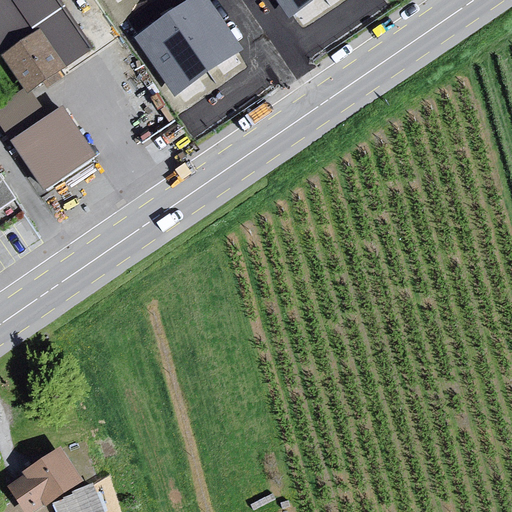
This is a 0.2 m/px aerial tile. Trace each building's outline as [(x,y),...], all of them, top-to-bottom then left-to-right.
[(24,99),(94,54),(66,16),(52,0),(0,0),(0,40),(10,58),(1,63),(24,99)] [(237,47),(204,0),(194,0),(140,38),(175,89),(237,47)] [(309,0),(281,0),(291,13),(309,0)] [(62,113),(10,149),(44,196),(95,163),(62,113)] [(0,217),(14,207),(0,184),(0,217)] [(57,455),(7,491),(24,511),(33,511),(39,507),(43,511),(44,511),(82,487),(57,455)]
